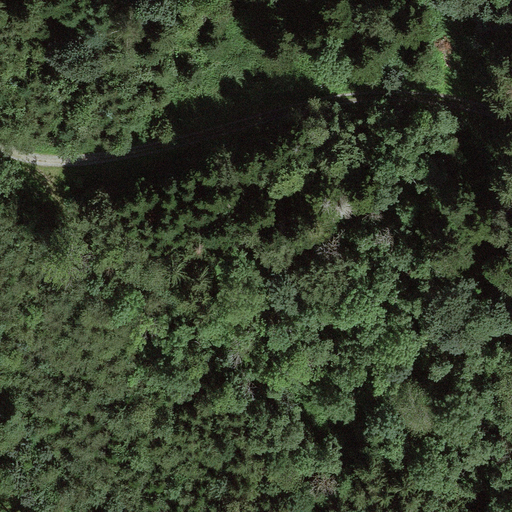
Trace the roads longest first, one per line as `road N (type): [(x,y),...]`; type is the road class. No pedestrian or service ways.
road 1 (track): [(29,164),(78,213),(331,416),(394,453),(511,501)]
road 2 (track): [(511,119),(397,97),(29,164),(0,148)]
